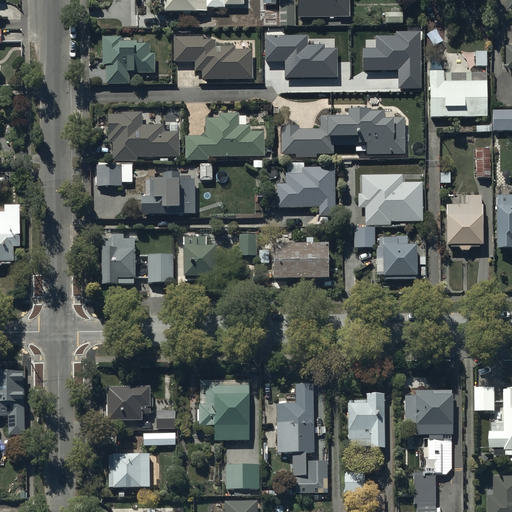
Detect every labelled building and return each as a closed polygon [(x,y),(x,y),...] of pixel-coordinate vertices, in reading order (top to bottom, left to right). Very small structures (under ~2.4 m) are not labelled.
[(162,0),(163,14),(206,14),(206,0),(223,0),(224,7),(244,7),(243,0),(162,0)] [(271,0),(253,0),(254,26),(269,26),(270,28),(295,28),(294,0),(286,0),(271,0)] [(348,19),(348,0),(296,0),(297,19),(348,19)] [(452,0),(452,16),(476,16),(476,0),(452,0)] [(402,25),(402,14),(385,13),(384,25),(402,25)] [(421,87),(420,31),(396,31),(396,36),(376,36),(376,48),(363,48),(363,70),(399,70),(399,88),(421,87)] [(175,37),(173,37),(173,63),(194,63),(194,73),(201,72),(201,81),(252,81),(252,51),(235,51),(235,47),(215,47),(215,41),(203,42),(203,38),(191,38),(191,32),(175,32),(175,37)] [(308,35),(266,35),(266,61),(284,61),(284,78),(337,77),(337,48),(324,48),(324,44),(308,44),(308,35)] [(121,38),(101,38),(102,66),(105,66),(105,86),(129,86),(129,73),(132,73),(132,75),(151,75),(154,74),(154,55),(150,55),(150,45),(136,45),(136,42),(121,42),(121,38)] [(476,67),(486,67),(486,53),(476,53),(476,67)] [(486,72),(430,73),(430,119),(487,118),(486,72)] [(333,147),(358,147),(358,145),(366,145),(366,156),(404,156),(405,119),(384,119),(384,112),(367,111),(367,108),(349,108),(349,112),(347,112),(347,117),(319,117),(319,130),(298,130),(298,128),(280,128),(281,156),(295,156),(295,159),(318,159),(318,156),(333,156),(333,147)] [(511,132),(511,111),(493,111),(493,132),(511,132)] [(121,116),(107,116),(107,145),(112,145),(112,162),(137,162),(137,159),(179,159),(179,133),(163,133),(163,126),(142,126),(142,113),(121,113),(121,116)] [(201,137),(185,137),(185,163),(208,163),(208,158),(264,157),(263,133),(250,133),(250,126),(238,126),(238,115),(219,115),(219,119),(205,119),(205,133),(201,137)] [(489,149),(475,150),(475,178),(489,178),(489,149)] [(98,166),(96,166),(96,188),(121,187),(121,183),(133,183),(132,164),(98,164),(98,166)] [(285,185),(276,185),(276,209),(318,208),(318,218),(335,217),(334,168),(303,169),(303,164),(286,164),(287,175),(285,175),(285,185)] [(140,199),(140,216),(194,215),(194,180),(180,180),(180,175),(149,175),(149,199),(140,199)] [(402,176),(361,176),(361,195),(358,195),(358,209),(364,209),(364,227),(391,227),(391,223),(423,223),(422,184),(402,184),(402,176)] [(511,196),(496,197),(496,204),(496,250),(511,250),(511,196)] [(468,206),(445,206),(446,247),(450,247),(450,249),(458,249),(461,252),(468,252),(471,249),(479,249),(479,247),(482,247),(482,206),(481,206),(480,197),(468,197),(468,206)] [(0,267),(1,266),(10,266),(10,263),(13,263),(13,248),(19,248),(19,206),(4,207),(0,207),(0,267)] [(374,228),(353,229),(354,249),(375,249),(374,228)] [(110,240),(101,240),(101,286),(134,286),(135,241),(122,240),(122,236),(110,236),(110,240)] [(257,236),(239,236),(239,257),(257,257),(257,236)] [(195,239),(182,239),(183,278),(184,278),(184,282),(216,282),(216,247),(206,247),(206,238),(196,238),(195,239)] [(272,244),(272,278),(328,277),(327,243),(312,243),(312,238),(306,238),(306,244),(272,244)] [(396,240),(378,240),(378,249),(376,249),(376,260),(382,260),(382,278),(384,278),(384,281),(416,281),(416,277),(416,246),(406,246),(406,238),(397,238),(396,240)] [(173,256),(147,255),(147,285),(173,284),(173,256)] [(25,437),(24,374),(0,374),(0,418),(7,418),(8,437),(25,437)] [(247,447),(245,384),(199,384),(199,409),(196,410),(196,433),(212,434),(212,447),(247,447)] [(149,387),(106,387),(106,420),(141,419),(141,414),(150,414),(150,406),(153,406),(153,397),(149,397),(149,387)] [(495,390),(476,391),(476,416),(495,415),(495,390)] [(509,393),(504,394),(505,436),(502,435),(502,459),(511,459),(511,390),(509,391),(509,393)] [(313,460),(311,391),(293,391),(294,409),(274,410),(275,430),(280,430),(281,448),(294,448),(295,460),(313,460)] [(416,397),(404,397),(404,426),(415,426),(415,437),(452,437),(452,392),(416,392),(416,397)] [(385,454),(384,401),(367,401),(367,405),(348,406),(349,455),(370,455),(375,457),(382,457),(385,454)] [(175,411),(156,411),(156,429),(175,429),(175,411)] [(175,434),(144,434),(144,445),(175,445),(175,434)] [(452,470),(452,442),(428,442),(428,473),(414,473),(414,506),(417,506),(416,511),(435,511),(435,476),(446,476),(452,470)] [(150,454),(108,455),(109,488),(150,487),(150,454)] [(324,495),(323,468),(302,468),(302,481),(294,481),(293,500),(315,501),(315,495),(324,495)] [(257,471),(222,471),(222,496),(257,496),(257,471)] [(364,479),(342,479),(342,500),(364,500),(364,479)] [(511,511),(511,479),(495,479),(495,500),(489,500),(489,511),(511,511)] [(256,511),(257,502),(225,502),(224,511),(256,511)] [(384,511),(385,502),(371,502),(371,511),(384,511)]
